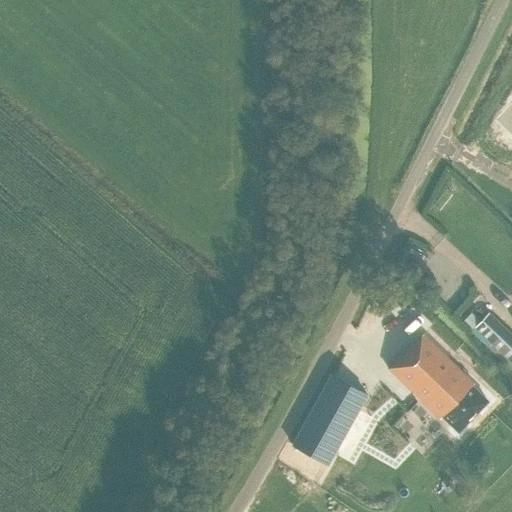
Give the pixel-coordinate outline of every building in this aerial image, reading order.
[(511,334),(488,311),(473,327),(511,364),(511,334)] [(422,333),(387,368),(442,424),(444,423),(456,435),(489,403),(472,386),(474,385),(422,333)] [(465,337),(451,352),(481,378),(495,362),(465,337)] [(331,374),(292,446),(328,465),(367,394),(331,374)] [(405,419),(413,407),(401,399),(393,411),(405,419)]
